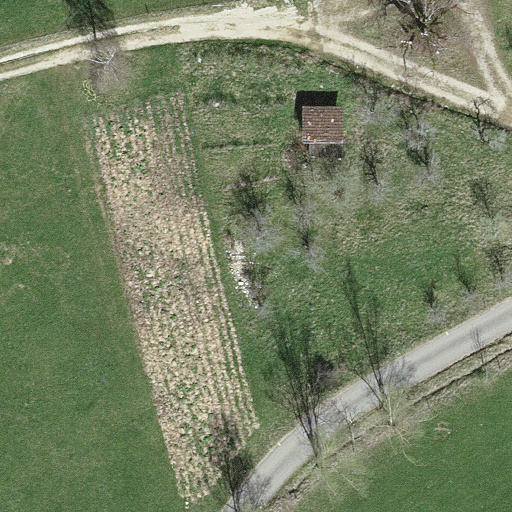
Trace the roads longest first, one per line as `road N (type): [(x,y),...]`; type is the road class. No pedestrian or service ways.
road 1 (track): [(0,66),(98,41),(210,26),(290,29),(511,112)]
road 2 (unclassified): [(241,511),(283,458),(351,403),(511,312)]
